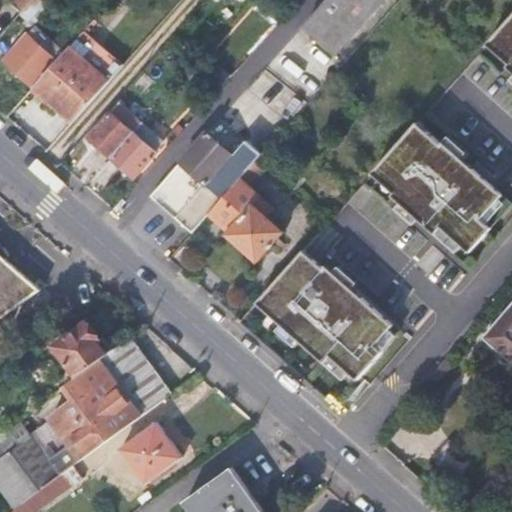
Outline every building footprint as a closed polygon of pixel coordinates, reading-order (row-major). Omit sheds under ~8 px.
[(8,27),(21,39),(22,40),(29,31),(57,0),(32,0),(21,13),(8,27)] [(10,0),(9,1),(21,13),(32,0),(10,0)] [(328,0),(305,26),(336,54),(384,0),(328,0)] [(509,66),(511,68),(511,17),(495,37),(511,52),(511,62),(511,64),(509,66)] [(0,36),(0,63),(21,39),(8,27),(0,36)] [(61,59),(29,31),(22,40),(53,69),(61,59)] [(511,62),(511,52),(495,37),(489,44),(511,64),(511,62)] [(22,40),(21,39),(0,63),(0,66),(31,94),(35,90),(53,69),(22,40)] [(35,90),(74,125),(116,79),(90,57),(84,63),(68,51),(61,59),(53,69),(35,90)] [(90,139),(113,159),(142,127),(119,106),(90,139)] [(423,139),(430,131),(420,122),(413,130),(423,139)] [(164,147),(142,127),(113,159),(135,180),(164,147)] [(473,252),(511,208),(511,199),(446,141),(444,143),(430,131),(423,139),(413,130),(379,168),(401,187),(396,192),(394,195),(437,233),(443,226),(473,252)] [(172,215),(193,233),(210,214),(240,180),(257,161),(262,156),(245,140),(232,155),(208,135),(181,163),(202,182),(172,215)] [(202,182),(181,163),(152,195),(172,215),(202,182)] [(401,187),(379,168),(375,173),(396,192),(401,187)] [(240,180),(210,214),(230,231),(227,235),(256,261),(282,232),(265,216),(272,208),(240,180)] [(406,255),(420,268),(436,249),(422,237),(406,255)] [(376,346),(395,325),(327,266),(325,269),(305,252),(259,304),(326,363),(331,357),(359,381),(384,353),(376,346)] [(0,335),(6,331),(0,323),(0,319),(42,288),(5,255),(0,259),(0,335)] [(511,308),(486,338),(511,360),(511,308)] [(59,345),(81,375),(108,355),(110,354),(100,340),(103,339),(92,323),(59,345)] [(139,351),(130,338),(110,354),(108,355),(118,367),(139,351)] [(36,434),(24,418),(0,435),(0,482),(19,507),(54,480),(170,392),(139,351),(118,367),(108,355),(81,375),(67,386),(78,402),(36,434)] [(183,457),(158,423),(123,447),(148,483),(183,457)] [(431,463),(455,485),(475,462),(451,440),(431,463)] [(189,499),(199,511),(268,511),(236,466),(189,499)] [(37,511),(64,492),(54,480),(19,507),(22,511),(37,511)]
